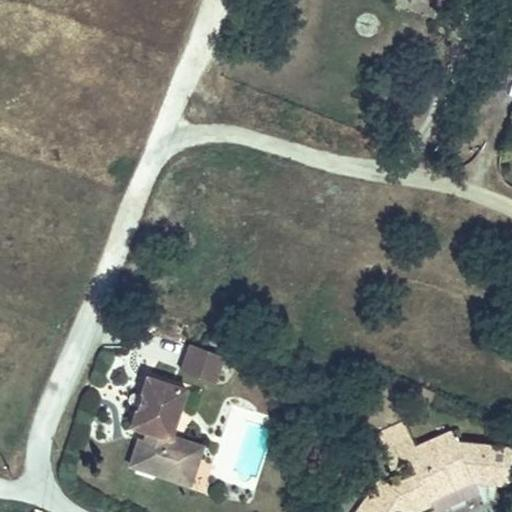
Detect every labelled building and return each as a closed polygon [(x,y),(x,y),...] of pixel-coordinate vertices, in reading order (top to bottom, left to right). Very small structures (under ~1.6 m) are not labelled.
[(195,342),(185,369),(219,381),(228,354),(195,342)] [(168,432),(185,386),(150,373),(132,423),(148,428),(145,437),(139,434),(129,461),(189,483),(196,463),(161,451),(168,432)] [(452,421),(433,430),(440,449),(461,441),(460,437),(452,421)] [(510,476),(511,451),(511,442),(460,437),(461,441),(440,449),(433,430),(416,437),(411,425),(382,439),(387,453),(402,447),(409,462),(389,470),(376,463),(345,508),(351,511),(393,511),(408,490),(425,483),(430,492),(475,472),(510,476)] [(196,463),(202,445),(168,432),(161,451),(196,463)] [(408,490),(393,511),(413,511),(417,508),(433,500),(430,492),(425,483),(408,490)]
